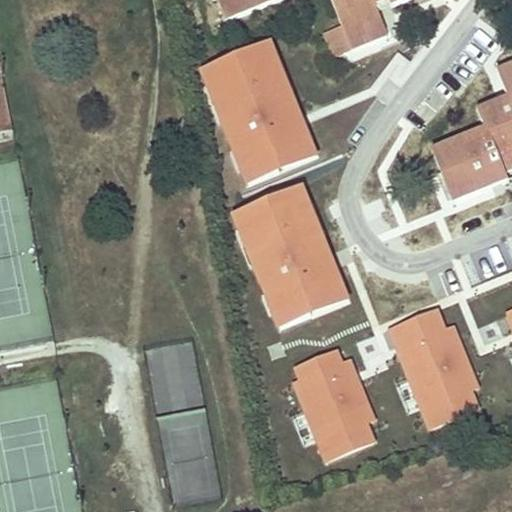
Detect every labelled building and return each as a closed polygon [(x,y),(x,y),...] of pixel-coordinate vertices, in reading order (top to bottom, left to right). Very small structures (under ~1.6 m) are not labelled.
[(374,5),(381,2),(385,0),(388,0),(392,6),(405,0),(218,0),(227,21),(276,0),(330,0),(341,25),(322,33),(332,58),(352,50),(386,35),(374,5)] [(274,42),(198,69),(242,187),(317,160),(274,42)] [(511,64),(496,71),(508,98),(478,110),(486,129),(432,150),(453,203),(506,181),(503,173),(511,169),(511,64)] [(351,142),(383,91),(354,73),(322,124),(351,142)] [(314,238),(306,218),(295,222),(304,242),(314,238)] [(332,363),(334,369),(337,375),(356,366),(323,288),(333,284),(314,238),(304,242),(295,222),(254,238),(263,259),(272,255),(292,301),(272,310),(281,330),(291,326),(309,372),(332,363)] [(511,304),(511,256),(467,275),(471,285),(451,292),(448,282),(444,273),(396,293),(400,303),(381,311),(397,351),(419,343),(415,333),(460,316),(468,333),(488,325),(485,316),(511,304)] [(467,275),(448,282),(451,292),(471,285),(467,275)] [(396,293),(377,301),(381,311),(400,303),(396,293)] [(146,350),(160,413),(204,403),(190,341),(146,350)] [(175,499),(217,494),(205,410),(163,416),(175,499)]
